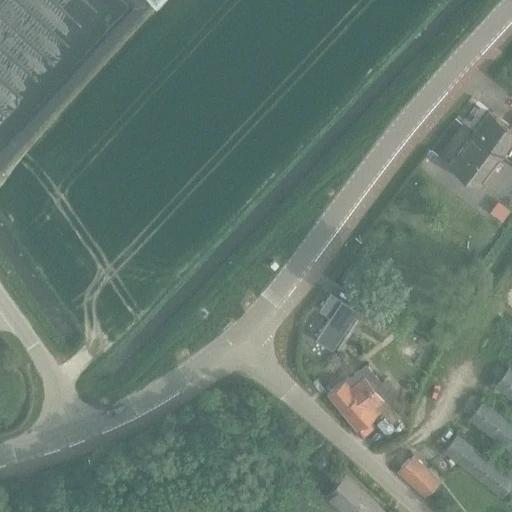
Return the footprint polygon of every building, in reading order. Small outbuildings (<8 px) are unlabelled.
[(466,141),(448,165),(477,186),(491,168),(489,166),(489,167),(487,165),(496,153),(499,155),(499,156),(500,156),(501,155),(511,139),(511,130),(488,113),(472,133),(470,136),(471,136),(472,135),(473,135),(468,143),(467,142),(466,141)] [(273,270),(278,265),(273,261),(269,266),(273,270)] [(348,272),(341,281),(352,289),(359,281),(348,272)] [(330,317),(316,338),(332,349),(356,311),(330,294),(320,310),(330,317)] [(365,303),(356,317),(367,324),(376,311),(365,303)] [(418,364),(431,338),(411,329),(399,355),(418,364)] [(344,380),(326,394),(355,430),(379,411),(374,405),(382,399),(373,388),(379,383),(365,364),(344,380)] [(511,399),(511,371),(507,368),(494,385),(511,399)] [(511,416),(504,410),(500,415),(482,400),(468,418),(511,452),(511,416)] [(383,418),(376,424),(385,435),(393,429),(383,418)] [(500,496),(511,480),(511,477),(456,433),(443,451),(500,496)] [(423,495),(434,482),(424,473),(428,470),(412,454),(397,470),(423,495)] [(319,500),(332,511),(384,511),(344,473),(319,500)] [(294,474),(283,488),(305,506),(316,493),(294,474)]
